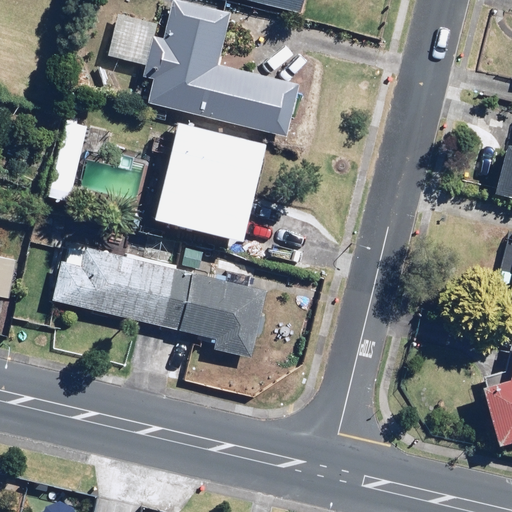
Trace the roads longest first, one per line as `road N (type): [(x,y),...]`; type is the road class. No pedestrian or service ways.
road 1 (residential): [(445,0),(335,474)]
road 2 (tertiary): [(0,394),(335,474)]
road 3 (tertiary): [(335,474),(496,511)]
